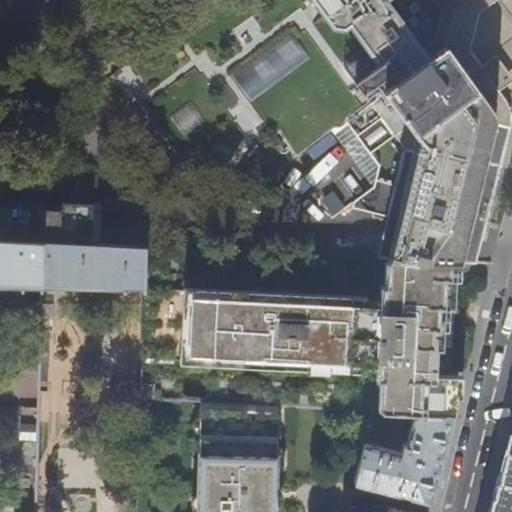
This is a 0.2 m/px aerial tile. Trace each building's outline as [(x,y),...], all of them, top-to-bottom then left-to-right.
[(388,257),(457,261),(476,262),(486,223),(494,192),(508,138),(510,128),(511,121),(511,109),(511,108),(509,102),(495,84),(497,83),(499,86),(505,81),(503,78),(504,77),(499,71),(492,62),(491,63),(489,61),(484,65),(486,68),(484,69),(470,52),(479,14),(497,0),(316,0),(335,26),(346,27),(351,22),(389,73),(363,92),(404,146),(376,257),(388,257)] [(291,30),(230,72),(251,103),(311,59),(291,30)] [(190,100),(166,116),(180,137),(204,120),(190,100)] [(46,240),(0,238),(0,511),(37,511),(18,511),(18,502),(0,501),(0,285),(45,287),(46,240)] [(146,245),(46,240),(45,287),(145,290),(146,245)] [(188,247),(146,245),(145,290),(141,396),(182,398),(183,366),(209,367),(208,400),(280,404),(415,411),(454,413),(457,401),(457,377),(446,377),(449,348),(452,312),(457,261),(388,257),(387,287),(383,287),(383,301),(322,299),(324,254),(214,249),(213,278),(187,277),(188,247)] [(208,400),(201,400),(197,511),(276,511),(280,404),(208,400)] [(451,427),(454,413),(415,411),(407,442),(402,442),(400,450),(364,442),(355,480),(398,492),(399,490),(411,493),(411,495),(432,500),(441,465),(451,427)] [(511,511),(511,440),(509,440),(490,511),(511,511)]
